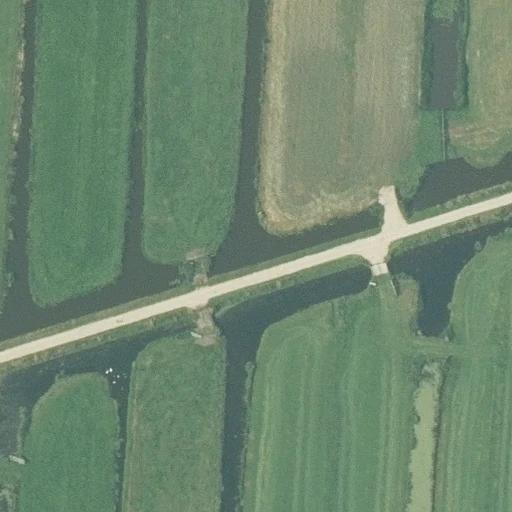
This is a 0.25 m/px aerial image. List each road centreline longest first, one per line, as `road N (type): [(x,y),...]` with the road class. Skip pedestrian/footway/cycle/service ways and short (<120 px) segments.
road 1 (track): [(0,359),(511,201)]
road 2 (track): [(493,414),(496,380),(481,359),(408,351),(372,245)]
road 3 (track): [(396,238),(387,204),(389,156),(401,135),(463,135),(511,116)]
